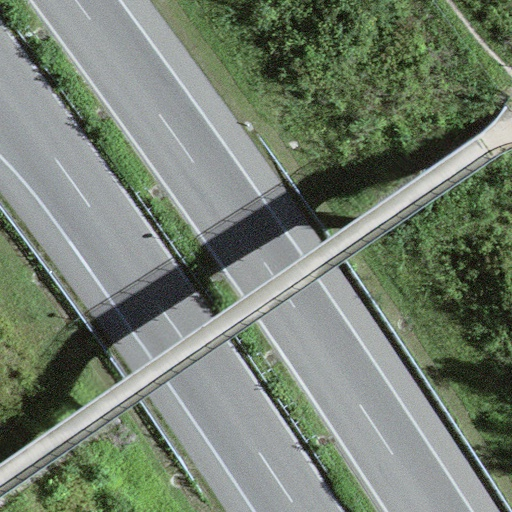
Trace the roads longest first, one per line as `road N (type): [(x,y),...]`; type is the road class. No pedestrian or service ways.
road 1 (motorway): [(430,511),(164,102),(83,0)]
road 2 (motorway): [(0,72),(301,511)]
